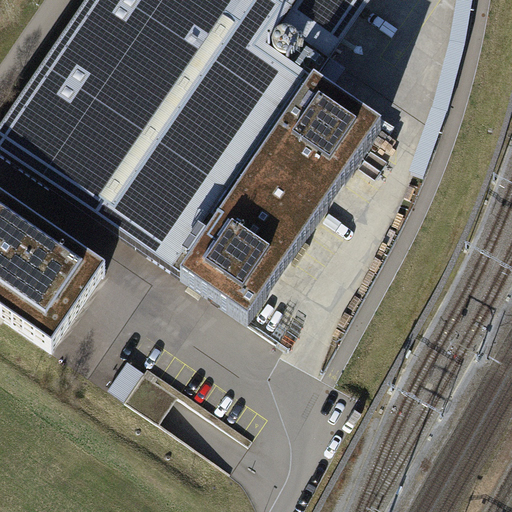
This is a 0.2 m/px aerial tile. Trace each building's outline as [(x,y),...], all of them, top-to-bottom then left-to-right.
[(303,0),(92,0),(0,134),(0,156),(249,327),(382,133),(315,87),(332,61),(284,28),(303,0)] [(303,0),(284,28),(332,61),(373,0),(303,0)] [(106,276),(0,204),(0,319),(52,354),(106,276)] [(109,394),(126,405),(146,376),(129,365),(109,394)] [(146,376),(126,405),(161,429),(181,401),(157,384),(160,380),(149,372),(146,376)]
